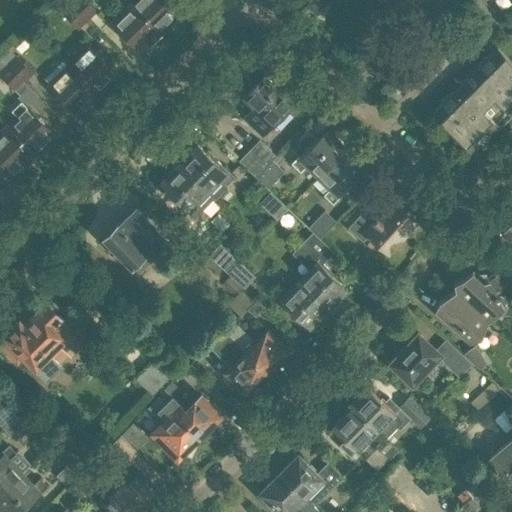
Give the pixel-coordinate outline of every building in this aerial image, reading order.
[(88,20),(68,0),(56,0),(50,6),(55,12),(61,6),(64,8),(61,11),(78,29),(88,20)] [(68,0),(88,20),(97,11),(86,0),(68,0)] [(161,32),(181,12),(169,0),(136,0),(133,3),(161,32)] [(394,0),(404,10),(411,2),(412,2),(414,0),(446,0),(433,13),(444,24),(467,0),(394,0)] [(487,5),(481,0),(474,0),(471,4),(480,13),(487,5)] [(141,51),(161,32),(133,3),(113,23),(141,51)] [(482,17),(462,36),(476,51),(496,31),(482,17)] [(98,93),(111,80),(118,74),(90,45),(70,65),(98,93)] [(25,81),(34,73),(9,47),(0,56),(25,81)] [(511,61),(498,47),(465,79),(433,112),(474,153),(501,126),(497,122),(502,117),(508,111),(511,115),(511,114),(511,61)] [(0,75),(15,91),(25,81),(0,56),(0,55),(0,75)] [(78,113),(98,93),(70,65),(50,84),(78,113)] [(284,93),(265,75),(245,96),(255,106),(245,116),(263,134),(287,110),(294,116),(302,108),(285,91),(284,93)] [(18,116),(7,127),(35,155),(55,135),(21,100),(12,110),(18,116)] [(0,158),(15,174),(35,155),(7,127),(0,133),(0,158)] [(319,175),(347,147),(328,129),(310,147),(308,145),(292,162),(301,170),(307,164),(319,175)] [(257,177),(273,160),(273,159),(277,155),(259,138),(239,160),(257,177)] [(216,162),(198,144),(180,163),(208,191),(214,198),(235,176),(218,160),(216,162)] [(333,202),(349,185),(348,183),(365,165),(347,147),(319,175),(331,187),(325,194),(333,202)] [(268,188),(284,171),(273,160),(257,177),(268,188)] [(195,217),(203,209),(197,202),(208,191),(180,163),(162,181),(180,199),(178,201),(195,217)] [(276,219),(288,207),(271,191),(259,203),(276,219)] [(417,221),(396,202),(381,220),(377,216),(373,220),(363,211),(348,227),(363,240),(369,234),(389,252),(417,221)] [(153,222),(136,204),(118,222),(117,222),(102,236),(130,264),(131,264),(137,270),(155,253),(157,254),(165,247),(168,250),(171,247),(168,244),(170,242),(163,234),(164,234),(152,222),(153,222)] [(319,238),(336,221),(325,210),(308,227),(319,238)] [(511,214),(509,211),(498,224),(504,230),(511,237),(511,214)] [(201,247),(188,235),(181,243),(202,263),(210,255),(211,253),(203,245),(201,247)] [(227,271),(237,260),(220,244),(211,253),(210,255),(227,271)] [(328,307),(346,289),(328,271),(330,269),(313,252),(305,261),(311,267),(300,279),(328,307)] [(244,287),(255,276),(237,260),(227,271),(231,275),(243,286),(244,287)] [(478,277),(472,271),(455,281),(456,289),(489,319),(501,316),(507,298),(495,290),(487,276),(487,275),(478,277)] [(240,316),(247,309),(255,300),(242,287),(243,286),(231,275),(221,285),(233,297),(227,303),(240,316)] [(328,307),(300,279),(288,291),(281,285),(273,293),(290,310),(292,308),(310,326),(328,307)] [(471,341),(481,335),(489,319),(456,289),(441,298),(436,308),(471,341)] [(265,306),(258,299),(256,301),(255,300),(247,309),(255,316),(265,306)] [(56,310),(56,304),(52,300),(46,300),(40,305),(38,303),(30,311),(32,313),(22,322),(18,318),(2,333),(35,367),(36,366),(45,376),(59,362),(54,356),(65,345),(70,350),(87,333),(78,324),(74,329),(56,310)] [(255,342),(238,324),(229,333),(245,351),(265,371),(287,349),(267,329),(255,342)] [(243,392),(265,371),(245,351),(229,333),(220,342),(232,355),(223,363),(228,368),(224,372),(243,392)] [(439,352),(418,333),(391,362),(413,382),(433,361),(435,362),(442,362),(444,360),(460,376),(472,363),(450,341),(439,352)] [(480,368),(486,361),(476,345),(463,354),(467,358),(480,368)] [(150,396),(174,371),(158,355),(134,380),(150,396)] [(507,429),(511,424),(511,416),(508,412),(511,408),(511,402),(491,382),(471,403),(479,410),(475,414),(486,426),(491,421),(494,424),(498,420),(507,429)] [(395,413),(393,412),(394,412),(367,385),(349,403),(352,406),(376,430),(385,438),(407,415),(420,428),(431,416),(410,395),(398,407),(399,408),(395,413)] [(220,415),(200,395),(186,409),(172,396),(165,403),(175,413),(172,415),(196,439),(220,415)] [(178,457),(196,439),(172,415),(175,413),(165,403),(159,397),(149,407),(164,422),(153,432),(178,457)] [(0,423),(5,429),(22,413),(10,400),(0,408),(0,423)] [(22,413),(5,429),(14,439),(31,423),(28,420),(36,413),(30,406),(22,413)] [(356,450),(376,430),(352,406),(332,426),(356,450)] [(138,449),(148,439),(132,423),(122,434),(138,449)] [(128,464),(139,453),(120,434),(100,454),(114,468),(123,459),(128,464)] [(511,436),(488,456),(504,475),(504,476),(511,485),(511,436)] [(389,459),(397,450),(384,437),(376,446),(389,459)] [(0,493),(23,472),(31,464),(18,450),(17,452),(10,445),(0,453),(0,493)] [(68,486),(93,462),(81,450),(56,474),(68,486)] [(448,458),(459,463),(463,456),(452,451),(448,458)] [(281,472),(313,505),(343,476),(328,461),(316,473),(298,455),(281,472)] [(110,511),(139,511),(159,493),(136,469),(101,503),(110,511)] [(34,484),(23,472),(0,493),(0,505),(6,511),(17,511),(30,500),(32,502),(49,486),(41,478),(34,484)] [(319,511),(313,505),(281,472),(261,493),(279,511),(319,511)] [(359,487),(366,494),(376,484),(369,477),(359,487)] [(457,494),(464,502),(472,494),(466,487),(457,494)] [(498,511),(477,511),(481,508),(472,497),(454,511),(502,511),(501,510),(498,511)]
